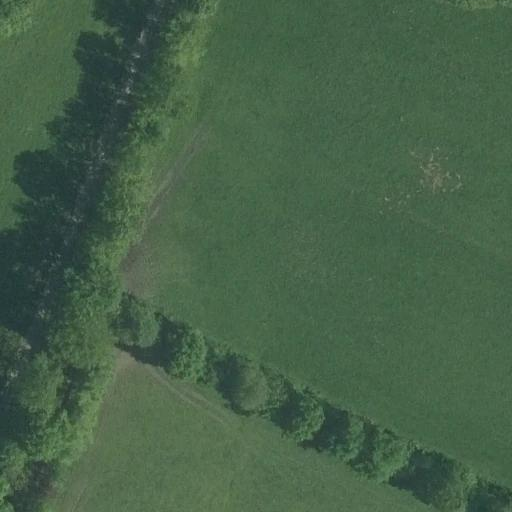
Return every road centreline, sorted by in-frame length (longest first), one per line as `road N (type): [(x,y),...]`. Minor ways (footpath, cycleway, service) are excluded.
road 1 (track): [(0,423),(168,0)]
road 2 (track): [(19,511),(102,298),(60,275)]
